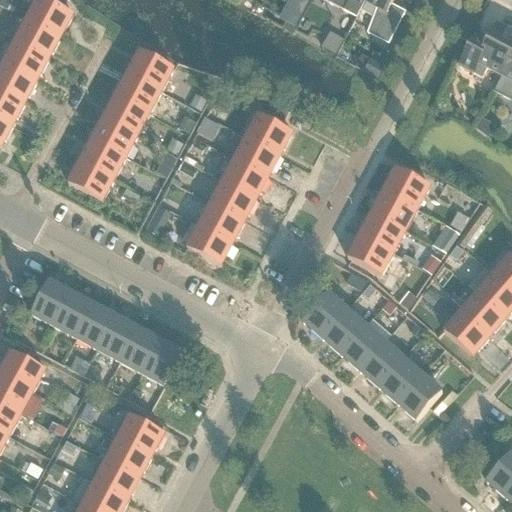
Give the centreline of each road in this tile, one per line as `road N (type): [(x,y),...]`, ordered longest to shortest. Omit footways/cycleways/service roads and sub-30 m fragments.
road 1 (residential): [(260,348),(33,225)]
road 2 (residential): [(260,348),(365,157)]
road 3 (residential): [(416,470),(304,372),(260,348)]
road 4 (residential): [(187,503),(260,348)]
